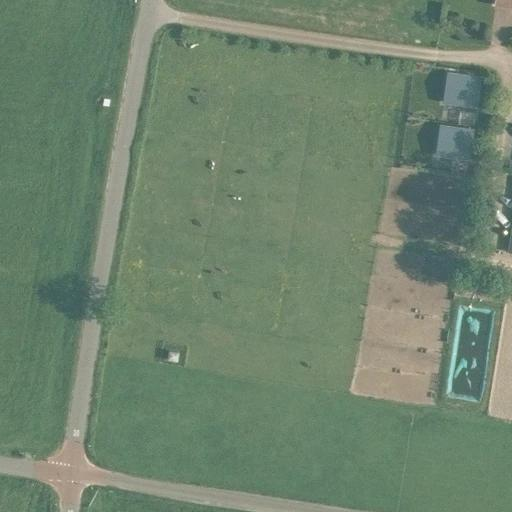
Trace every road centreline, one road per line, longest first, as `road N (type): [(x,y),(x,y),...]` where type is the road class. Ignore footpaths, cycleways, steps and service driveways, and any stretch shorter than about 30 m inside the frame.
road 1 (unclassified): [(70,470),(148,0)]
road 2 (unclassified): [(335,511),(70,470)]
